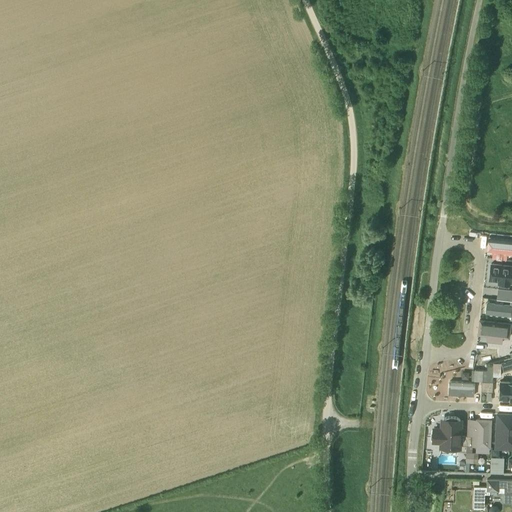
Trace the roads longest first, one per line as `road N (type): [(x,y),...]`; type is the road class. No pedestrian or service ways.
road 1 (unclassified): [(329,511),(329,394),(356,119),(307,0)]
road 2 (unclassified): [(439,239),(478,0)]
road 3 (residential): [(427,354),(468,353),(479,252),(439,239)]
road 4 (unclassified): [(412,511),(427,354)]
